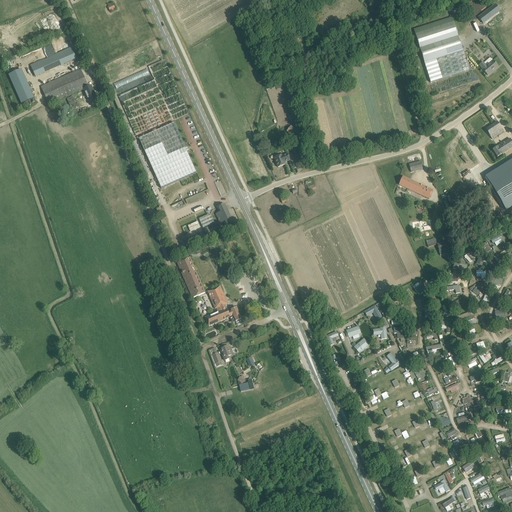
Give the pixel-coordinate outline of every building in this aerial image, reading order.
[(454,22),(415,35),(431,83),(469,71),(462,51),(463,51),(454,22)] [(71,48),(67,50),(31,66),(36,77),(76,59),(71,48)] [(483,69),(488,76),(498,67),(493,61),(490,58),(484,63),(483,62),(479,65),(483,69)] [(23,69),(10,74),(22,102),(35,97),(23,69)] [(81,69),(41,86),(49,104),(83,89),(89,87),(81,69)] [(148,69),(114,82),(116,87),(150,75),(148,69)] [(91,86),(89,87),(83,89),(89,103),(97,99),(91,86)] [(80,109),(78,103),(75,104),(74,96),(68,98),(71,111),(80,109)] [(488,134),(492,140),(496,137),(498,136),(499,137),(500,136),(504,133),(497,122),(485,130),(488,134)] [(161,189),(197,173),(174,123),(139,139),(161,189)] [(300,128),(296,125),(294,128),(291,126),(287,132),(294,137),(300,128)] [(511,141),(510,139),(492,151),(497,158),(511,148),(511,141)] [(304,148),(302,143),(302,142),(291,146),(299,167),(303,166),(306,164),(301,150),(304,148)] [(281,155),(274,158),(278,168),(285,165),(284,163),(290,161),(287,154),(282,156),(281,155)] [(511,159),(485,177),(506,210),(511,205),(511,159)] [(423,169),(421,162),(409,165),(411,172),(423,169)] [(399,185),(401,186),(429,199),(433,191),(403,177),(399,185)] [(225,205),(217,208),(219,212),(216,214),(220,223),(224,222),(226,226),(233,222),(225,205)] [(296,218),(294,212),(287,215),(290,221),(296,218)] [(210,214),(199,219),(203,228),(214,223),(210,214)] [(431,226),(430,220),(410,223),(411,230),(431,226)] [(493,243),(495,243),(496,245),(503,243),(501,239),(503,238),(501,235),(491,239),(493,243)] [(437,244),(435,238),(426,241),(428,247),(437,244)] [(452,253),(449,242),(437,245),(440,256),(452,253)] [(485,252),(491,250),(488,242),(482,244),(485,252)] [(192,299),(205,293),(190,257),(190,258),(188,253),(176,259),(178,263),(177,263),(192,299)] [(468,253),(464,256),(469,263),(473,260),(468,253)] [(482,266),(485,259),(479,256),(476,263),(482,266)] [(457,268),(465,271),(467,265),(459,262),(457,268)] [(486,270),(476,270),(477,277),(482,277),(482,279),(487,278),(486,270)] [(480,283),(472,291),(477,296),(485,288),(480,283)] [(420,284),(414,287),(419,295),(424,292),(420,284)] [(450,286),(450,294),(460,293),(460,285),(450,286)] [(241,319),(240,317),(236,308),(230,310),(231,311),(228,312),(225,305),(228,304),(220,286),(208,292),(215,309),(216,308),(218,312),(205,318),(208,327),(229,318),(230,319),(233,318),(235,322),(241,319)] [(489,302),(491,295),(486,293),(483,300),(489,302)] [(376,305),(364,311),(367,316),(373,313),(377,320),(382,318),(376,305)] [(450,333),(450,321),(441,321),(441,329),(446,329),(447,333),(450,333)] [(360,337),(359,334),(361,333),(359,326),(346,330),(349,338),(353,336),(354,339),(360,337)] [(389,333),(397,332),(398,339),(404,338),(403,327),(389,329),(389,333)] [(386,338),(385,328),(371,330),(372,336),(380,335),(380,339),(386,338)] [(332,346),(335,345),(332,338),(339,336),(337,331),(327,335),(332,346)] [(359,353),(370,345),(364,338),(354,347),(359,353)] [(483,341),(476,344),(479,351),(486,348),(483,341)] [(436,349),(441,348),(440,344),(426,347),(428,355),(437,353),(436,349)] [(230,359),(229,355),(231,354),(228,347),(221,349),(224,357),(225,361),(230,359)] [(454,351),(449,353),(451,357),(449,358),(452,365),(459,363),(454,351)] [(392,352),(387,356),(392,364),(388,366),(391,371),(400,365),(392,352)] [(412,355),(405,357),(403,352),(400,353),(404,362),(413,359),(412,355)] [(223,365),(221,362),(218,353),(217,353),(212,356),(215,364),(214,364),(216,368),(223,365)] [(485,354),(480,358),(485,364),(489,360),(485,354)] [(502,357),(491,362),(493,365),(504,360),(502,357)] [(467,362),(469,368),(477,365),(474,359),(467,362)] [(435,366),(439,371),(447,365),(444,360),(435,366)] [(422,369),(416,372),(419,379),(426,377),(422,369)] [(473,384),(485,379),(482,372),(470,378),(473,384)] [(508,372),(505,372),(503,381),(511,384),(511,382),(511,372),(508,372)] [(248,381),(249,383),(239,385),(241,392),(250,390),(250,391),(254,390),(252,380),(248,381)] [(450,391),(451,393),(460,389),(457,383),(445,389),(447,392),(450,391)] [(477,392),(479,396),(489,393),(486,385),(482,386),(484,390),(477,392)] [(433,387),(425,390),(428,395),(435,392),(433,387)] [(462,397),(464,405),(467,404),(468,408),(474,406),(473,401),(471,395),(462,397)] [(466,420),(472,419),(471,415),(457,418),(458,425),(467,423),(466,420)] [(449,416),(440,419),(441,426),(450,424),(449,416)] [(448,437),(456,434),(454,429),(446,432),(448,437)] [(458,440),(452,443),(457,455),(464,452),(458,440)] [(471,461),(462,467),(466,473),(475,466),(471,461)] [(449,484),(453,482),(449,472),(445,474),(449,484)] [(470,480),(473,484),(483,477),(481,473),(470,480)] [(496,489),(505,485),(503,479),(494,484),(496,489)] [(446,481),(434,486),(436,491),(444,488),(446,492),(450,491),(446,481)] [(478,490),(480,494),(490,489),(488,485),(478,490)] [(503,503),(511,499),(511,490),(511,488),(497,493),(498,497),(501,496),(503,503)] [(449,505),(455,502),(453,498),(442,504),(447,511),(451,509),(449,505)] [(483,506),(486,505),(487,509),(495,507),(493,500),(482,503),(483,506)]
